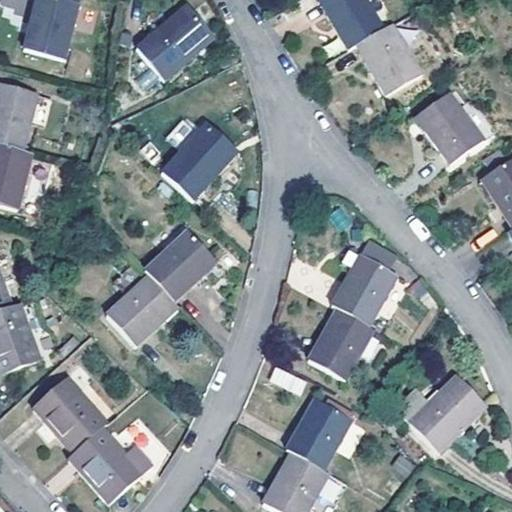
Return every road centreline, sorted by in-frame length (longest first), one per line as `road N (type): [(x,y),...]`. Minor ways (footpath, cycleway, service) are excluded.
road 1 (residential): [(275,93),(281,165),(266,287),(202,450),(163,511)]
road 2 (residential): [(275,93),(455,291),(511,392)]
